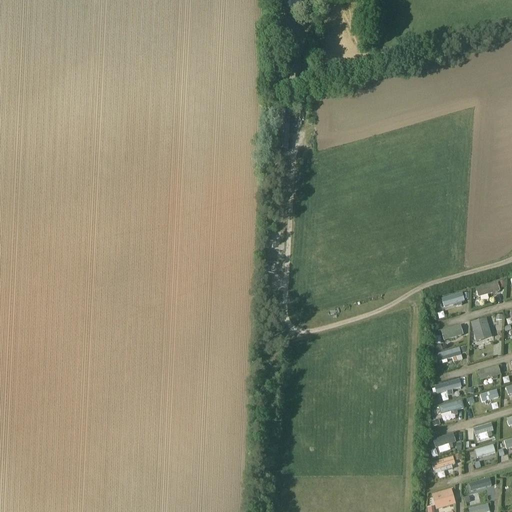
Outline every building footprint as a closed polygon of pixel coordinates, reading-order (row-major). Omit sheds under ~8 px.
[(275,0),(276,12),(305,12),(305,0),(275,0)] [(283,49),(282,82),(286,82),(286,88),(296,88),(296,82),(301,82),(301,50),(283,49)] [(273,112),(271,151),(288,152),(290,113),(273,112)] [(497,284),(475,290),(478,298),(499,292),(497,284)] [(441,300),(443,308),(463,302),(461,295),(441,300)] [(470,324),(476,343),(491,338),(486,320),(470,324)] [(459,327),(440,333),(442,342),(462,336),(459,327)] [(458,349),(437,356),(439,363),(460,356),(458,349)] [(497,368),(476,374),(479,382),(499,376),(497,368)] [(505,388),(511,386),(511,379),(503,382),(505,388)] [(458,381),(433,388),(435,396),(460,389),(458,381)] [(496,391),(479,396),(482,404),(498,399),(496,391)] [(461,401),(438,408),(440,416),(463,410),(461,401)] [(473,430),(475,437),(493,432),(491,425),(473,430)] [(452,435),(432,441),(435,449),(455,443),(452,435)] [(493,446),(474,451),(477,459),(495,454),(493,446)] [(431,465),(433,472),(454,465),(452,458),(431,465)] [(469,485),(471,493),(491,487),(489,479),(469,485)] [(451,490),(432,496),(436,511),(456,505),(451,490)]
